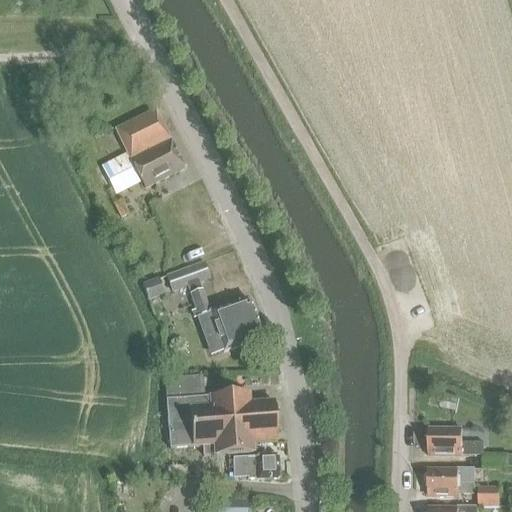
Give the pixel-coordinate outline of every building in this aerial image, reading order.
[(130,160),(134,168),(138,177),(144,190),(184,169),(155,112),(116,132),(130,160)] [(187,288),(189,295),(201,291),(198,284),(209,280),(203,262),(165,276),(171,294),(187,288)] [(164,295),(157,280),(142,286),(148,301),(164,295)] [(222,354),(261,340),(256,325),(253,315),(252,316),(247,300),(208,313),(201,291),(189,295),(198,322),(204,341),(207,340),(213,356),(222,353),(222,354)] [(209,399),(198,399),(197,390),(202,389),(201,378),(164,381),(165,402),(169,450),(192,449),(202,448),(202,457),(213,456),(213,457),(252,454),(252,444),(276,442),(275,432),(276,432),(274,414),(273,403),(249,405),(248,395),(209,398),(209,399)] [(442,396),(439,409),(454,412),(457,400),(442,396)] [(483,444),(478,444),(462,444),(462,432),(428,432),(428,436),(426,437),(426,444),(428,446),(428,458),(462,458),(462,457),(483,457),(483,444)] [(277,459),(278,459),(278,457),(232,459),(233,479),(247,479),(247,481),(256,481),(278,480),(277,459)] [(483,457),(483,470),(508,470),(508,469),(508,458),(483,457)] [(186,468),(172,468),(173,476),(186,476),(186,468)] [(474,496),(474,484),(474,471),(459,471),(459,472),(428,472),(427,475),(425,477),(425,484),(427,486),(428,498),(458,499),(458,496),(474,496)] [(127,481),(116,481),(116,492),(122,492),(127,487),(127,481)] [(499,488),(478,488),(478,508),(499,508),(499,488)] [(215,511),(247,511),(247,501),(216,501),(215,511)]
